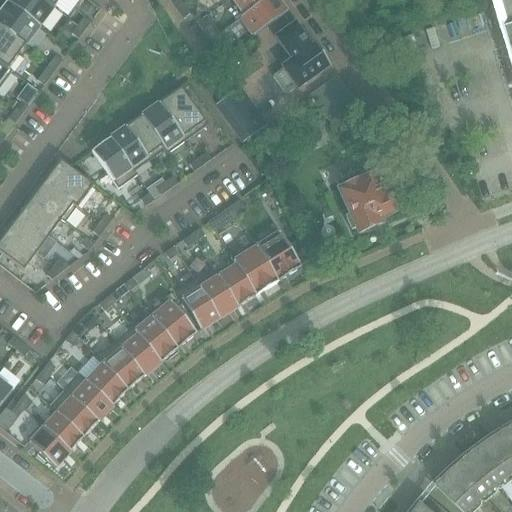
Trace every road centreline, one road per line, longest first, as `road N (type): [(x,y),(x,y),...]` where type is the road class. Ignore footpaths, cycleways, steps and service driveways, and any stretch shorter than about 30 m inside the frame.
road 1 (residential): [(87,511),(198,396),(280,339),(376,285),(475,245)]
road 2 (residential): [(238,160),(157,218),(129,256),(53,321),(0,281)]
road 3 (residential): [(475,245),(309,0)]
road 4 (residential): [(0,204),(140,21),(128,0)]
road 5 (residential): [(347,511),(392,451),(511,367)]
